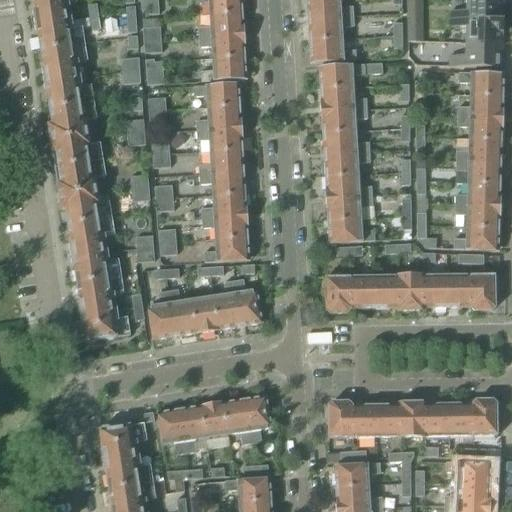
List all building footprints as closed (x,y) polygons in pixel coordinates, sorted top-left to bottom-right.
[(30,0),(34,21),(69,15),(68,7),(76,6),(74,0),(30,0)] [(140,14),(148,13),(147,0),(139,1),(140,14)] [(147,0),(148,13),(149,18),(158,18),(156,0),(147,0)] [(208,7),(209,18),(242,15),(240,0),(194,0),(195,7),(208,7)] [(309,0),(305,0),(306,22),(352,19),(351,9),(339,10),(338,0),(309,0)] [(400,0),(391,0),(391,8),(400,8),(400,0)] [(405,0),(406,10),(420,9),(420,0),(405,0)] [(450,13),(449,22),(501,23),(502,0),(484,0),(466,0),(466,14),(450,13)] [(87,8),(91,34),(99,32),(95,7),(87,8)] [(124,11),(125,24),(134,23),(133,10),(124,11)] [(34,21),(39,53),(83,46),(81,30),(72,32),(69,15),(34,21)] [(197,31),(197,40),(243,37),(242,15),(209,18),(210,30),(197,31)] [(306,22),(308,44),(341,42),(340,30),(353,29),(352,19),(306,22)] [(141,23),(141,32),(150,31),(151,44),(160,43),(159,30),(158,22),(141,23)] [(465,31),(465,44),(501,46),(501,23),(449,22),(449,30),(465,31)] [(134,23),(125,24),(126,36),(135,36),(134,23)] [(391,26),(392,39),(401,39),(400,26),(391,26)] [(141,32),(142,44),(151,44),(150,31),(141,32)] [(421,45),(421,32),(406,32),(406,45),(421,45)] [(211,51),(211,61),(244,59),(243,37),(197,40),(198,51),(211,51)] [(137,52),(136,39),(126,40),(127,53),(137,52)] [(401,39),(392,39),(392,52),(401,52),(401,39)] [(341,42),(308,44),(309,67),(343,65),(355,64),(354,53),(341,54),(341,42)] [(160,43),(151,44),(152,57),(161,56),(160,43)] [(151,44),(142,44),(143,57),(152,57),(151,44)] [(501,46),(465,44),(464,59),(448,58),(448,69),(500,71),(501,46)] [(39,53),(43,79),(79,74),(77,65),(86,64),(83,46),(39,53)] [(244,59),(211,61),(212,73),(199,74),(200,85),(212,84),(212,85),(246,83),(244,59)] [(137,61),(129,62),(130,75),(138,74),(137,61)] [(120,62),(121,75),(130,75),(129,62),(120,62)] [(144,63),(145,78),(154,77),(153,65),(152,63),(144,63)] [(161,65),(153,65),(154,77),(162,76),(161,65)] [(317,70),(319,93),(351,91),(351,79),(364,78),(363,78),(381,77),(380,66),(363,67),(363,68),(351,69),(351,68),(317,70)] [(43,79),(48,112),(92,105),(90,89),(81,90),(79,74),(43,79)] [(138,74),(130,75),(131,87),(139,87),(138,74)] [(130,75),(121,75),(122,88),(131,87),(130,75)] [(162,76),(154,77),(154,88),(163,87),(162,76)] [(470,88),(470,99),(502,100),(503,77),(469,76),(469,77),(457,76),(457,87),(470,88)] [(154,77),(145,78),(146,89),(154,88),(154,77)] [(413,85),(413,97),(422,97),(422,84),(413,85)] [(206,100),(206,111),(239,110),(238,87),(204,89),(192,90),(193,101),(206,100)] [(407,105),(407,88),(398,88),(398,105),(407,105)] [(319,93),(320,115),(365,112),(365,102),(352,103),(351,91),(319,93)] [(422,97),(413,97),(413,110),(422,110),(422,97)] [(456,110),(456,120),(502,121),(502,100),(470,99),(469,110),(456,110)] [(141,115),(140,101),(131,102),(132,115),(141,115)] [(164,101),(155,102),(156,115),(165,114),(164,101)] [(146,103),(147,115),(156,115),(155,102),(146,103)] [(46,128),(48,141),(88,135),(86,123),(95,122),(92,105),(48,112),(50,127),(46,128)] [(194,124),(195,134),(241,131),(239,110),(206,111),(207,123),(194,124)] [(320,115),(321,137),(354,135),(353,123),(366,122),(365,112),(320,115)] [(165,114),(156,115),(157,127),(166,127),(165,114)] [(156,115),(147,115),(148,128),(157,127),(156,115)] [(399,119),(399,132),(408,132),(408,119),(399,119)] [(469,131),(468,143),(501,144),(502,121),(456,120),(456,131),(469,131)] [(142,123),(133,124),(134,137),(143,136),(142,123)] [(124,124),(126,137),(134,137),(133,124),(124,124)] [(414,129),(414,141),(423,141),(423,129),(414,129)] [(208,144),(209,155),(242,153),(241,131),(195,134),(196,145),(208,144)] [(408,132),(399,132),(399,145),(408,145),(408,132)] [(48,141),(53,171),(102,164),(99,146),(90,148),(88,135),(48,141)] [(321,137),(322,159),(368,156),(367,146),(355,146),(354,135),(321,137)] [(143,136),(134,137),(135,150),(144,149),(143,136)] [(134,137),(126,137),(127,150),(135,150),(134,137)] [(149,138),(150,146),(159,146),(159,159),(168,158),(167,145),(165,145),(165,137),(149,138)] [(423,141),(414,141),(414,154),(423,154),(423,141)] [(455,154),(455,165),(500,166),(501,144),(468,143),(468,154),(455,154)] [(150,146),(151,159),(159,159),(159,146),(150,146)] [(197,168),(198,178),(243,175),(242,153),(209,155),(210,167),(197,168)] [(322,159),(324,181),(357,179),(356,167),(369,166),(368,156),(322,159)] [(168,158),(159,159),(160,171),(169,171),(168,158)] [(159,159),(151,159),(152,172),(160,171),(159,159)] [(399,163),(400,176),(408,176),(408,163),(399,163)] [(53,171),(58,200),(97,194),(95,181),(104,180),(102,164),(53,171)] [(467,175),(467,187),(500,188),(500,166),(455,165),(454,175),(467,175)] [(415,172),(415,185),(424,185),(423,172),(415,172)] [(211,188),(212,199),(245,197),(243,175),(198,178),(198,189),(211,188)] [(408,176),(400,176),(400,189),(409,189),(408,176)] [(129,180),(130,193),(139,192),(138,179),(129,180)] [(146,179),(138,179),(139,192),(147,191),(146,179)] [(324,181),(325,203),(371,200),(370,190),(357,191),(357,179),(324,181)] [(424,185),(415,185),(415,198),(424,198),(424,185)] [(454,198),(453,208),(499,210),(500,188),(467,187),(466,198),(454,198)] [(153,190),(154,203),(163,202),(162,189),(153,190)] [(171,189),(162,189),(163,202),(171,202),(171,189)] [(147,191),(139,192),(140,205),(148,204),(147,191)] [(139,192),(130,193),(131,205),(140,205),(139,192)] [(64,213),(66,229),(111,222),(108,205),(99,206),(97,194),(58,200),(60,214),(64,213)] [(200,211),(200,223),(246,220),(245,197),(212,199),(212,211),(200,211)] [(370,200),(325,203),(326,225),(359,223),(371,222),(371,214),(370,200)] [(163,202),(154,203),(155,216),(164,215),(163,202)] [(171,202),(163,202),(164,215),(172,215),(171,202)] [(400,202),(400,218),(409,217),(409,202),(400,202)] [(466,219),(465,231),(498,232),(499,210),(453,208),(453,219),(466,219)] [(415,216),(415,229),(424,229),(424,216),(415,216)] [(409,217),(400,218),(401,233),(410,233),(409,217)] [(214,232),(214,243),(247,242),(246,220),(200,223),(201,232),(214,232)] [(66,229),(71,258),(106,252),(104,239),(113,238),(111,222),(66,229)] [(359,223),(326,225),(328,247),(362,245),(373,244),(373,234),(360,235),(359,223)] [(424,229),(415,229),(416,242),(423,251),(435,251),(435,242),(425,242),(424,229)] [(498,232),(465,231),(465,242),(452,242),(452,253),(464,253),(498,254),(498,232)] [(157,234),(158,247),(166,246),(165,233),(157,234)] [(174,233),(165,233),(166,246),(175,245),(174,233)] [(151,239),(143,240),(144,253),(152,252),(151,239)] [(134,241),(135,253),(144,253),(143,240),(134,241)] [(247,242),(214,243),(215,255),(202,255),(203,266),(214,266),(249,264),(247,242)] [(175,245),(166,246),(167,259),(176,258),(175,245)] [(166,246),(158,247),(159,260),(167,259),(166,246)] [(397,257),(396,247),(384,248),(384,258),(397,257)] [(409,247),(396,247),(397,257),(410,257),(409,247)] [(360,250),(348,251),(348,260),(361,259),(360,250)] [(348,260),(348,251),(335,251),(336,261),(348,260)] [(71,258),(75,286),(119,279),(117,263),(108,264),(106,252),(71,258)] [(152,252),(144,253),(145,265),(153,265),(152,252)] [(144,253),(135,253),(136,266),(145,265),(144,253)] [(421,257),(420,266),(433,266),(434,257),(421,257)] [(457,267),(469,268),(470,258),(457,258),(457,267)] [(470,258),(469,268),(482,268),(482,258),(470,258)] [(252,268),(239,269),(240,278),(253,277),(252,268)] [(221,270),(209,271),(209,280),(222,279),(221,270)] [(209,280),(209,271),(196,271),(196,280),(209,280)] [(177,272),(164,273),(165,282),(178,281),(177,272)] [(165,282),(164,273),(152,274),(152,283),(165,282)] [(469,278),(445,279),(446,311),(469,311),(469,278)] [(494,278),(469,278),(469,311),(473,314),(490,314),(494,310),(494,278)] [(75,286),(80,321),(116,315),(113,297),(122,296),(119,279),(75,286)] [(396,279),(372,280),(374,312),(396,312),(396,279)] [(421,279),(396,279),(396,312),(396,314),(421,313),(421,279)] [(445,279),(421,279),(421,313),(424,313),(424,311),(446,311),(445,279)] [(350,312),(349,280),(325,280),(325,313),(329,316),(346,316),(350,312)] [(372,280),(349,280),(350,312),(374,312),(372,280)] [(242,283),(234,284),(240,330),(261,326),(256,294),(244,296),(242,283)] [(224,299),(212,301),(217,333),(240,330),(234,284),(222,286),(224,299)] [(177,293),(167,295),(173,340),(195,337),(190,304),(179,306),(177,293)] [(173,340),(167,295),(157,296),(159,309),(146,311),(151,343),(173,340)] [(130,299),(132,312),(141,310),(139,297),(130,299)] [(212,301),(190,304),(195,337),(217,333),(212,301)] [(141,310),(132,312),(134,324),(143,323),(141,310)] [(116,315),(80,321),(84,345),(86,345),(89,346),(93,345),(96,343),(104,342),(107,343),(112,342),(114,340),(129,338),(126,321),(117,322),(116,315)] [(265,398),(244,402),(251,447),(260,446),(258,433),(271,431),(265,398)] [(244,402),(222,405),(227,438),(238,436),(240,449),(251,447),(244,402)] [(474,403),(471,407),(472,439),(496,439),(495,406),(492,403),(474,403)] [(222,405),(199,409),(204,441),(227,438),(222,405)] [(350,441),(351,408),(347,405),(330,405),(327,409),(327,441),(350,441)] [(397,406),(397,408),(398,440),(426,440),(425,407),(425,405),(397,406)] [(447,407),(425,407),(426,440),(448,439),(447,407)] [(471,407),(447,407),(448,439),(472,439),(471,407)] [(374,408),(351,408),(350,441),(375,440),(374,408)] [(397,408),(374,408),(375,440),(398,440),(397,408)] [(199,409),(178,412),(185,457),(195,456),(193,443),(204,441),(199,409)] [(185,457),(178,412),(156,415),(161,448),(173,446),(175,459),(185,457)] [(98,433),(103,466),(138,460),(136,445),(145,443),(142,426),(153,425),(151,416),(139,418),(140,427),(128,429),(125,427),(120,428),(117,430),(109,432),(107,430),(102,431),(99,433),(98,433)] [(423,460),(436,460),(437,451),(424,451),(423,460)] [(458,461),(471,461),(471,452),(459,452),(458,461)] [(471,452),(471,461),(484,462),(484,452),(471,452)] [(364,454),(351,455),(352,464),(364,463),(364,454)] [(327,465),(339,465),(339,455),(327,456),(327,465)] [(352,464),(351,455),(339,455),(339,465),(352,464)] [(399,456),(400,465),(409,466),(412,460),(412,455),(399,456)] [(387,466),(400,465),(399,456),(386,457),(387,466)] [(103,466),(107,492),(151,485),(149,468),(140,470),(138,460),(103,466)] [(400,465),(400,486),(409,486),(409,466),(400,465)] [(457,477),(457,488),(489,489),(490,467),(456,465),(456,466),(444,465),(444,476),(457,477)] [(333,469),(334,491),(367,489),(366,478),(379,477),(378,467),(367,467),(333,469)] [(266,468),(254,469),(254,478),(267,478),(266,468)] [(241,470),(242,478),(242,479),(254,478),(254,469),(241,470)] [(209,472),(210,481),(223,480),(222,471),(209,472)] [(200,472),(183,474),(183,483),(201,482),(200,472)] [(166,484),(173,483),(182,483),(183,483),(183,474),(165,475),(166,484)] [(414,474),(414,487),(423,487),(422,474),(414,474)] [(237,494),(238,505),(271,503),(269,481),(236,483),(236,484),(224,484),(224,495),(237,494)] [(182,483),(173,483),(174,496),(183,495),(182,483)] [(107,492),(109,511),(146,511),(145,503),(154,502),(151,485),(107,492)] [(409,486),(400,486),(400,500),(409,500),(409,486)] [(423,487),(414,487),(414,500),(423,500),(423,487)] [(443,499),(443,509),(489,511),(489,489),(457,488),(456,500),(443,499)] [(334,491),(335,511),(352,511),(381,510),(380,500),(367,501),(367,489),(334,491)] [(188,496),(189,509),(198,508),(197,495),(188,496)] [(175,503),(175,511),(184,511),(184,502),(175,503)] [(271,511),(271,503),(238,505),(238,511),(271,511)]
